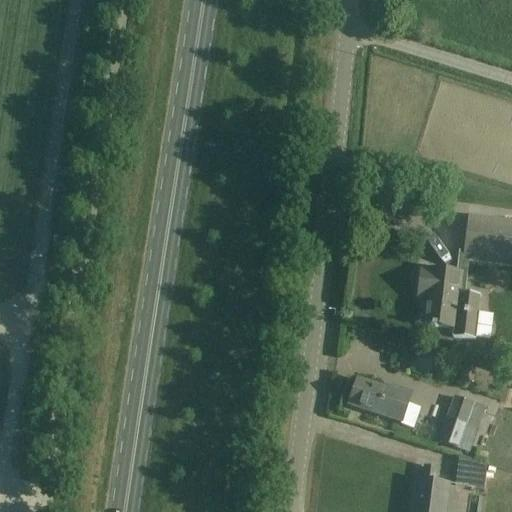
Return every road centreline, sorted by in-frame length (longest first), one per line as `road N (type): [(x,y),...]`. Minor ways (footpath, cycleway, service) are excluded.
road 1 (primary): [(122,511),(201,0)]
road 2 (unclassified): [(43,511),(115,0)]
road 3 (unclassified): [(9,511),(81,0)]
road 4 (unclassified): [(296,511),(341,18)]
road 5 (unclassified): [(511,70),(341,18)]
